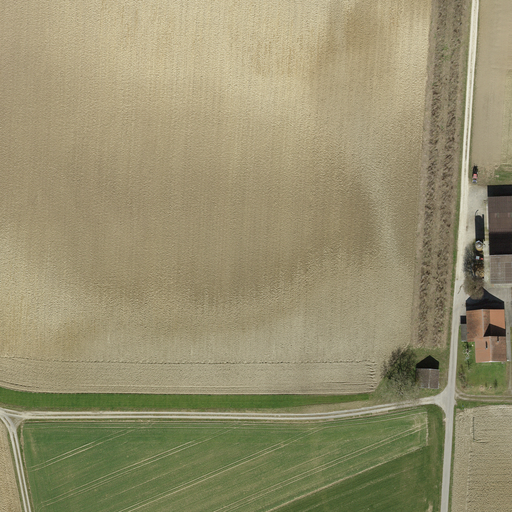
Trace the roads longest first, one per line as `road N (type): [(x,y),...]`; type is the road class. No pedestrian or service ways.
road 1 (track): [(0,412),(319,416),(450,397),(511,400)]
road 2 (unclassified): [(443,511),(462,185)]
road 3 (track): [(476,0),(462,185)]
